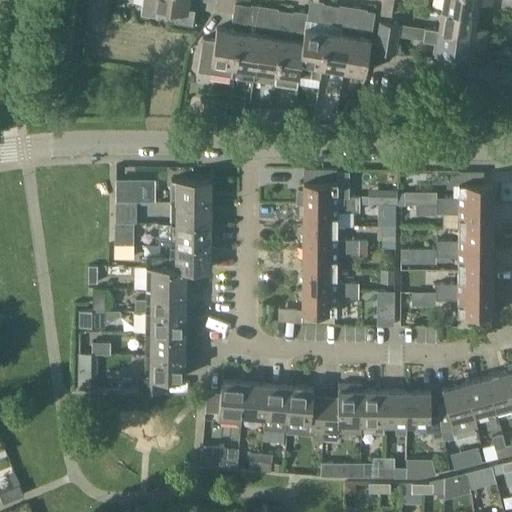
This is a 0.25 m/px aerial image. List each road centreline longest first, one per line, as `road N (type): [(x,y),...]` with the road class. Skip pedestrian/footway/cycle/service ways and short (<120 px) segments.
road 1 (residential): [(511,331),(438,354),(260,351),(245,340),(243,324),(248,146)]
road 2 (residential): [(511,152),(248,146)]
road 3 (residential): [(248,146),(0,153)]
